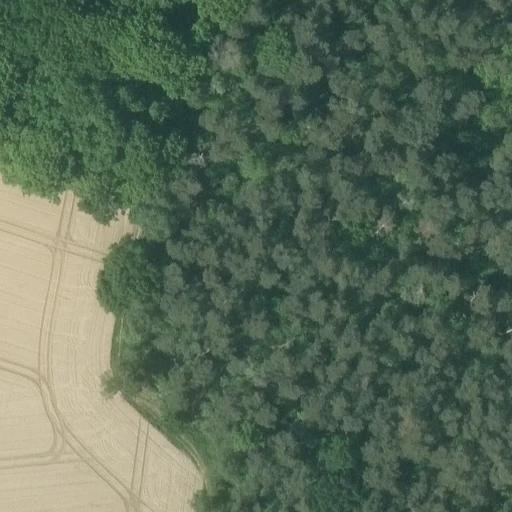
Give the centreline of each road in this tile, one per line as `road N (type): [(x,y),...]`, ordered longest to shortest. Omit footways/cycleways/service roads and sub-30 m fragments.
road 1 (track): [(136,280),(117,362),(127,408),(208,455),(216,511)]
road 2 (track): [(195,0),(162,164)]
